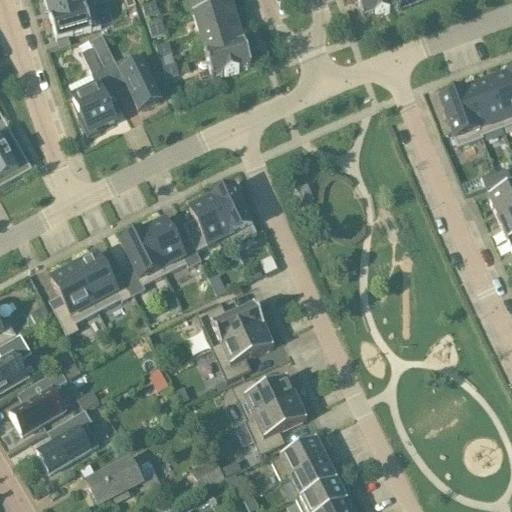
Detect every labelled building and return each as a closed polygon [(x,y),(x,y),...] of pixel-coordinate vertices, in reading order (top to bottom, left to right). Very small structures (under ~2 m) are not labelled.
[(92,2),(91,0),(47,0),(44,1),(50,22),(95,9),(94,8),(92,2)] [(123,0),(127,11),(135,8),(132,0),(123,0)] [(187,0),(193,18),(231,6),(229,0),(187,0)] [(355,0),(362,22),(375,18),(375,20),(389,15),(389,14),(402,10),(398,0),(355,0)] [(237,26),(231,6),(193,18),(199,38),(237,26)] [(155,7),(142,11),(145,20),(158,16),(155,7)] [(101,30),(95,9),(50,22),(56,43),(101,30)] [(244,46),(237,26),(199,38),(205,58),(244,46)] [(149,31),(152,40),(165,36),(162,27),(149,31)] [(102,39),(90,44),(94,53),(106,47),(102,39)] [(247,57),(244,46),(205,58),(212,81),(213,81),(225,77),(225,79),(239,74),(238,73),(251,69),(247,57)] [(156,52),(159,61),(172,57),(169,48),(156,52)] [(138,113),(160,102),(138,56),(104,72),(114,94),(126,89),(138,113)] [(97,90),(73,101),(83,122),(79,124),(87,141),(105,132),(104,129),(114,125),(102,100),(114,94),(104,72),(101,66),(88,72),(92,79),(97,90)] [(176,68),(163,72),(166,81),(179,77),(176,68)] [(511,91),(507,78),(485,87),(502,132),(511,128),(511,91)] [(480,143),(483,141),(482,139),(502,132),(485,87),(462,95),(480,143)] [(458,151),(480,143),(462,95),(440,103),(458,151)] [(0,190),(32,173),(8,130),(0,134),(0,190)] [(507,173),(495,177),(499,187),(511,183),(507,173)] [(485,192),(499,187),(495,177),(495,175),(481,180),(482,184),(485,192)] [(300,190),(307,206),(314,203),(307,187),(300,190)] [(511,189),(508,191),(506,187),(488,195),(490,199),(487,201),(497,222),(511,215),(511,189)] [(234,248),(256,237),(234,191),(212,202),(234,248)] [(194,224),(183,229),(190,244),(196,256),(229,240),(233,248),(234,248),(212,202),(189,213),(194,224)] [(511,215),(497,222),(507,243),(511,240),(511,215)] [(196,256),(190,244),(178,249),(166,224),(143,235),(165,279),(186,268),(188,272),(201,266),(196,256)] [(165,279),(143,235),(121,247),(133,272),(122,278),(133,300),(145,294),(143,290),(165,279)] [(97,259),(74,271),(98,316),(121,304),(122,306),(133,300),(122,278),(111,284),(97,259)] [(75,328),(98,316),(74,271),(51,283),(64,309),(53,315),(67,341),(78,335),(75,328)] [(248,278),(251,285),(262,279),(258,272),(248,278)] [(263,330),(254,308),(226,321),(221,310),(197,321),(212,354),(263,330)] [(44,309),(31,317),(37,328),(51,320),(44,309)] [(0,350),(16,341),(9,328),(2,332),(0,329),(0,350)] [(226,387),(251,376),(246,364),(273,352),(263,330),(212,354),(226,387)] [(0,364),(0,396),(27,381),(18,366),(31,358),(20,339),(16,341),(0,350),(0,359),(2,363),(0,364)] [(58,357),(56,365),(60,371),(71,364),(64,353),(58,357)] [(63,373),(69,383),(81,376),(75,366),(63,373)] [(34,402),(9,417),(22,440),(64,415),(52,394),(67,386),(60,374),(28,392),(34,402)] [(168,389),(161,377),(151,382),(158,395),(168,389)] [(230,394),(236,406),(245,426),(244,426),(245,427),(297,403),(287,381),(260,394),(255,383),(230,394)] [(180,407),(189,403),(184,391),(175,395),(180,407)] [(307,424),(297,403),(245,427),(260,460),(285,448),(280,437),(307,424)] [(85,415),(47,437),(53,447),(37,457),(49,478),(99,449),(87,429),(92,427),(85,415)] [(326,464),(316,443),(270,466),(281,487),(326,464)] [(212,461),(190,473),(203,495),(224,483),(212,461)] [(141,485),(155,478),(148,465),(134,472),(130,464),(87,486),(99,508),(113,501),(115,506),(129,499),(126,494),(142,486),(141,485)] [(296,504),(296,505),(336,484),(326,464),(281,487),(289,483),(298,503),(296,504)] [(240,489),(235,478),(226,482),(231,493),(240,489)] [(331,511),(346,504),(336,484),(296,505),(299,511),(331,511)] [(253,501),(244,505),(247,511),(257,511),(258,511),(253,501)]
